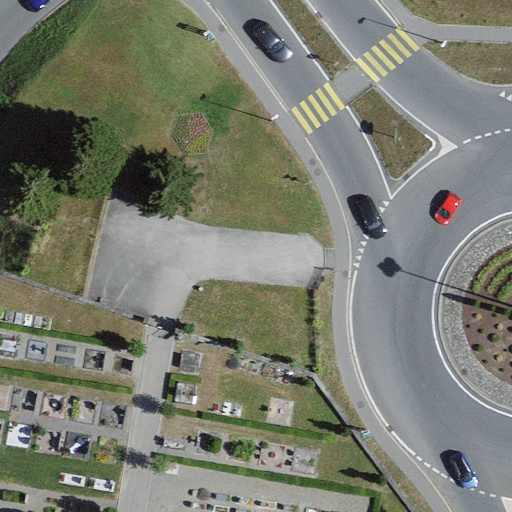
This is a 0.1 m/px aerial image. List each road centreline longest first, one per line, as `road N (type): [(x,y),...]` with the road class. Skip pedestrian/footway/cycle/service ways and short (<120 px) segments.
road 1 (primary): [(232,0),(310,113),(395,263)]
road 2 (primary): [(395,263),(385,313),(393,365),(418,410),(456,445),(511,464)]
road 3 (primary): [(511,153),(389,53),(341,0)]
road 4 (primary): [(511,171),(448,195),(417,225),(395,263)]
